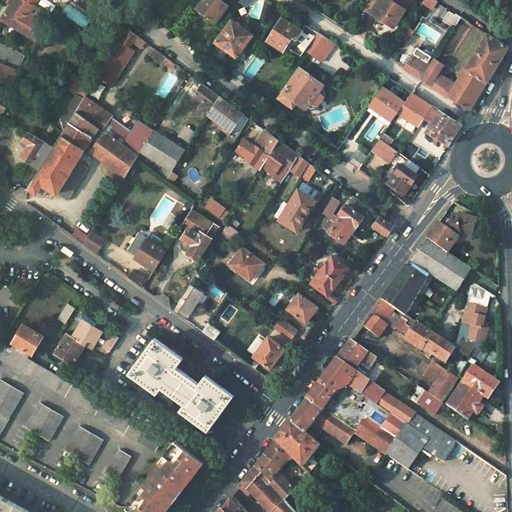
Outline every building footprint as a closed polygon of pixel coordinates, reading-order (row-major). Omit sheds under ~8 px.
[(14,0),(3,18),(36,39),(45,25),(37,20),(32,16),(39,6),(35,4),(37,0),(14,0)] [(216,23),(228,6),(219,0),(203,0),(197,9),(216,23)] [(393,27),(405,10),(390,0),(379,0),(371,11),(393,27)] [(436,0),(425,0),(423,3),(431,9),(437,0),(436,0)] [(302,31),(282,18),(268,41),(283,51),(292,37),(296,40),(302,31)] [(252,36),(232,21),(216,44),(236,58),(252,36)] [(422,77),(434,59),(417,48),(424,37),(411,29),(400,45),(413,53),(405,66),(422,77)] [(99,75),(113,84),(135,50),(129,47),(133,41),(142,48),(146,43),(128,30),(99,75)] [(318,32),(305,50),(324,63),(336,44),(318,32)] [(422,77),(470,108),(477,97),(486,82),(494,67),(507,47),(487,33),(464,69),(462,68),(458,75),(460,76),(455,84),(438,73),(443,65),(434,59),(422,77)] [(154,48),(149,55),(161,64),(166,57),(155,50),(154,48)] [(20,71),(0,62),(0,81),(13,87),(20,71)] [(302,69),(280,98),(293,109),(299,101),(308,108),(308,107),(319,108),(326,97),(322,88),(324,85),(302,69)] [(53,126),(63,132),(76,112),(84,100),(92,86),(73,74),(64,87),(75,94),(53,126)] [(202,84),(194,96),(203,102),(199,109),(207,115),(219,97),(202,84)] [(411,92),(398,111),(419,125),(426,115),(432,106),(411,92)] [(0,120),(3,115),(6,111),(7,112),(12,104),(0,96),(0,120)] [(242,129),(248,118),(231,106),(219,97),(207,115),(224,127),(222,130),(229,134),(222,144),(230,149),(242,129)] [(132,132),(111,117),(112,116),(99,107),(97,110),(84,100),(76,112),(139,155),(142,150),(154,131),(140,120),(132,132)] [(426,115),(434,120),(440,111),(432,106),(426,115)] [(460,124),(440,111),(434,120),(427,131),(448,144),(460,124)] [(139,155),(76,112),(63,132),(64,132),(55,146),(40,170),(28,187),(43,197),(45,196),(49,189),(56,194),(67,201),(89,168),(78,161),(86,148),(91,151),(126,176),(139,155)] [(248,118),(242,129),(245,131),(252,121),(248,118)] [(195,135),(185,129),(179,138),(189,145),(195,135)] [(55,146),(32,130),(24,141),(29,145),(21,157),(40,170),(55,146)] [(262,168),(279,141),(266,131),(265,130),(255,144),(253,142),(252,144),(244,139),(236,150),(243,156),(241,158),(260,172),(262,168)] [(154,131),(142,150),(164,166),(160,172),(168,178),(184,152),(154,131)] [(379,138),(371,149),(389,162),(397,151),(379,138)] [(279,141),(262,168),(282,183),(290,171),(300,156),(287,146),(279,141)] [(290,171),(299,178),(299,177),(308,162),(303,159),(300,156),(290,171)] [(405,165),(403,164),(389,183),(404,194),(418,175),(416,173),(420,167),(409,159),(405,165)] [(308,162),(299,177),(307,182),(316,168),(308,162)] [(305,193),(309,186),(303,182),(298,189),(305,193)] [(305,193),(316,200),(321,192),(309,186),(305,193)] [(298,189),(279,219),(297,231),(316,200),(305,193),(298,189)] [(319,216),(328,223),(324,228),(344,243),(370,207),(367,205),(352,195),(336,218),(332,215),(340,202),(331,197),(319,216)] [(182,225),(186,228),(185,231),(187,232),(179,244),(181,246),(188,251),(187,252),(198,259),(219,227),(192,209),(182,225)] [(444,229),(437,224),(433,230),(425,240),(448,255),(458,238),(459,237),(470,235),(476,220),(460,212),(456,220),(448,223),(444,229)] [(394,225),(380,215),(371,226),(386,237),(387,235),(394,225)] [(83,243),(87,236),(77,229),(72,235),(83,243)] [(83,243),(95,252),(104,239),(92,230),(87,236),(83,243)] [(137,255),(136,257),(155,269),(166,251),(158,245),(162,238),(152,231),(149,236),(141,231),(129,249),(137,255)] [(456,293),(472,270),(448,255),(425,240),(422,245),(410,262),(456,293)] [(249,279),(262,263),(242,247),(230,263),(249,279)] [(339,281),(349,268),(332,256),(322,269),(339,281)] [(426,281),(406,267),(397,280),(381,301),(391,308),(403,316),(404,317),(426,281)] [(141,286),(148,277),(134,269),(129,277),(141,286)] [(335,304),(338,300),(330,294),(339,281),(322,269),(311,284),(328,296),(326,298),(335,304)] [(173,309),(181,315),(199,288),(191,282),(173,309)] [(306,322),(316,308),(298,294),(288,309),(306,322)] [(382,321),(391,308),(381,301),(368,320),(362,328),(378,339),(388,325),(382,321)] [(76,307),(69,303),(60,318),(67,322),(76,307)] [(485,310),(465,305),(460,324),(470,326),(467,338),(474,343),(482,345),(486,329),(481,328),(485,310)] [(208,323),(211,318),(205,314),(197,327),(203,331),(208,323)] [(394,330),(406,337),(415,324),(404,317),(403,316),(394,330)] [(103,331),(83,319),(72,337),(85,345),(92,349),(103,331)] [(289,340),(296,330),(281,319),(274,329),(289,340)] [(203,331),(215,340),(220,331),(208,323),(203,331)] [(33,353),(43,336),(25,324),(14,342),(33,353)] [(445,365),(455,351),(454,351),(415,324),(406,337),(406,338),(404,341),(421,352),(423,350),(445,365)] [(120,335),(114,331),(105,346),(111,350),(120,335)] [(66,333),(55,352),(74,363),(85,345),(72,337),(66,333)] [(180,407),(209,428),(213,422),(235,392),(205,371),(199,381),(177,365),(183,356),(177,352),(153,335),(128,371),(158,392),(162,386),(185,402),(180,407)] [(286,351),(268,337),(255,357),(271,369),(279,357),(281,358),(285,358),(287,354),(286,351)] [(476,346),(464,337),(454,351),(455,351),(467,360),(476,346)] [(0,358),(155,450),(163,437),(1,340),(0,342),(0,358)] [(370,369),(376,361),(351,343),(345,350),(337,361),(355,373),(362,364),(370,369)] [(376,407),(386,394),(355,373),(337,361),(322,381),(307,402),(324,413),(338,395),(349,388),(376,407)] [(459,378),(445,368),(435,362),(423,379),(433,385),(431,389),(419,381),(416,387),(419,389),(442,404),(459,378)] [(488,401),(499,384),(474,368),(463,384),(484,399),(488,401)] [(0,410),(9,416),(24,392),(0,378),(0,410)] [(483,408),(479,406),(484,399),(463,384),(447,408),(468,422),(474,414),(477,416),(483,408)] [(387,456),(415,414),(386,394),(376,407),(349,388),(338,395),(324,413),(355,434),(387,456)] [(436,418),(444,406),(442,404),(419,389),(411,401),(436,418)] [(49,439),(63,415),(40,401),(25,426),(49,439)] [(348,444),(355,434),(324,413),(307,402),(299,412),(291,424),(307,436),(316,424),(348,444)] [(0,410),(0,433),(10,417),(9,416),(0,410)] [(423,449),(442,462),(456,442),(415,414),(387,456),(409,471),(423,449)] [(303,470),(322,448),(307,436),(291,424),(283,433),(275,444),(292,459),(296,464),(303,470)] [(89,462),(102,438),(79,425),(65,449),(89,462)] [(177,441),(158,463),(163,466),(181,444),(177,441)] [(180,489),(202,459),(195,455),(181,444),(163,466),(158,463),(140,483),(142,485),(145,488),(137,498),(154,511),(161,511),(173,497),(171,495),(177,487),(180,489)] [(280,475),(292,459),(275,444),(266,456),(256,468),(287,503),(296,492),(280,475)] [(117,479),(132,455),(119,448),(105,472),(117,479)] [(202,459),(180,489),(177,487),(171,495),(173,497),(161,511),(165,511),(193,476),(205,461),(202,459)] [(296,464),(293,468),(307,481),(311,477),(303,470),(296,464)] [(294,511),(287,503),(256,468),(242,486),(248,492),(266,511),(294,511)] [(142,485),(133,495),(137,498),(145,488),(142,485)] [(239,490),(245,495),(248,492),(242,486),(239,490)] [(327,492),(324,496),(335,507),(339,504),(327,492)] [(33,511),(0,493),(0,511),(33,511)] [(133,495),(125,505),(132,511),(154,511),(137,498),(133,495)] [(245,511),(232,498),(228,503),(221,511),(245,511)]
